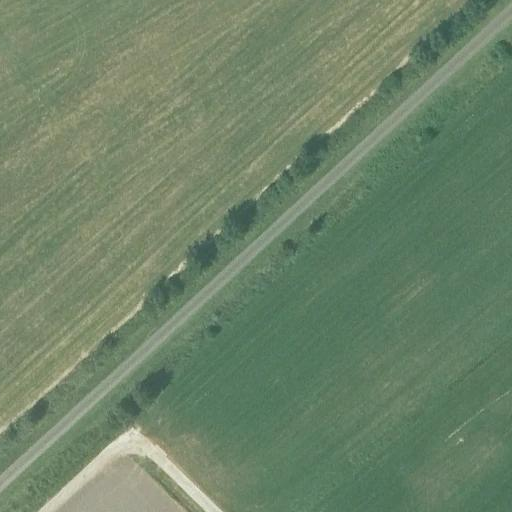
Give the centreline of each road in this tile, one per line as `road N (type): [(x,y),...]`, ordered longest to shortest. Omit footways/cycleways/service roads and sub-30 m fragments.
road 1 (unclassified): [(0,481),(511,9)]
road 2 (track): [(213,511),(131,441),(113,448),(45,511)]
